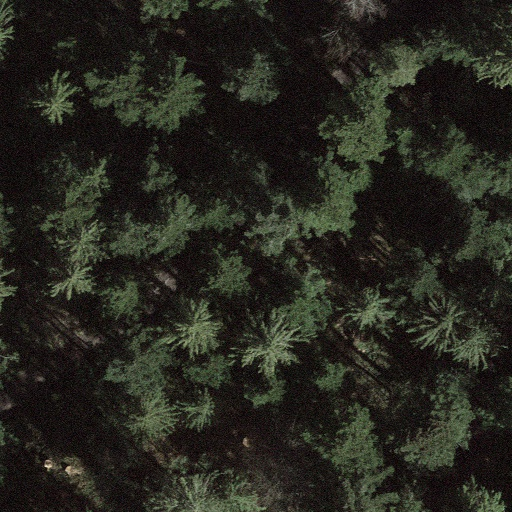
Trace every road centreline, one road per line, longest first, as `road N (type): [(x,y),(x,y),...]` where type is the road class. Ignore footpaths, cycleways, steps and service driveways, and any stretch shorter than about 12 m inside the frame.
road 1 (track): [(420,0),(167,311),(101,357),(0,404)]
road 2 (track): [(307,511),(369,435),(511,217)]
